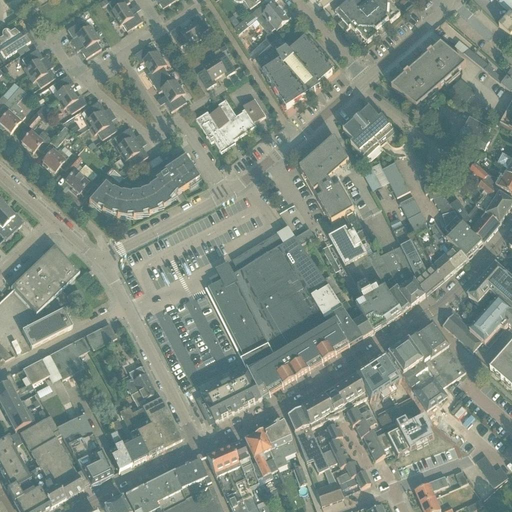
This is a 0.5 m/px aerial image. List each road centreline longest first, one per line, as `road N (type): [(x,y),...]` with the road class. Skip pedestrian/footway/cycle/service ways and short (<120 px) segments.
road 1 (tertiary): [(426,313),(350,369),(198,450)]
road 2 (residential): [(226,192),(366,81)]
road 3 (residential): [(125,310),(198,450)]
road 4 (residential): [(166,128),(145,134),(83,81),(118,57)]
road 5 (residential): [(100,264),(226,192)]
road 6 (residential): [(0,369),(125,310)]
road 7 (tertiary): [(198,450),(74,511)]
road 8 (tertiary): [(511,229),(426,313)]
